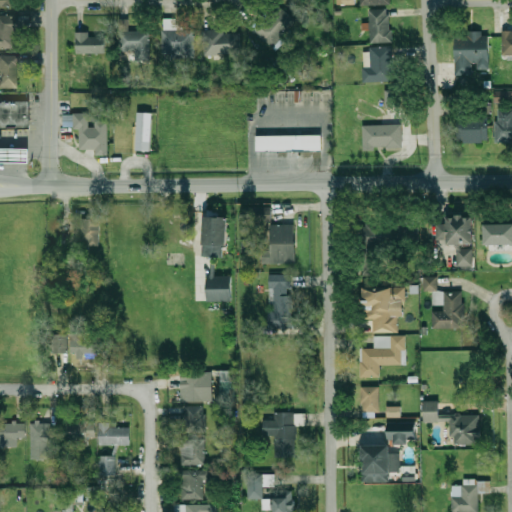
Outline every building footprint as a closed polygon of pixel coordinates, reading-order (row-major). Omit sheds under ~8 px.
[(0,0),(0,7),(18,8),(18,0),(0,0)] [(263,43),(291,35),(284,8),(255,16),(263,43)] [(391,42),(391,10),(369,10),(369,42),(391,42)] [(17,15),(0,15),(0,47),(17,47),(17,15)] [(194,28),(175,28),(175,18),(162,19),(163,57),(195,56),(194,28)] [(135,50),(135,61),(150,61),(150,30),(119,30),(119,50),(135,50)] [(240,53),(238,30),(211,33),(213,55),(240,53)] [(511,30),(503,30),(503,54),(511,54),(511,30)] [(76,53),(105,53),(105,33),(76,33),(76,53)] [(476,74),(476,46),(454,46),(454,74),(476,74)] [(393,48),(369,48),(369,54),(364,54),(364,81),(393,81),(393,48)] [(18,55),(0,55),(0,86),(18,86),(18,55)] [(384,107),(398,107),(399,90),(385,90),(384,107)] [(0,103),(30,103),(30,131),(0,131),(0,103)] [(511,111),(496,111),(496,142),(511,142),(511,111)] [(150,151),(152,113),(137,112),(135,150),(150,151)] [(90,114),(72,114),(72,128),(80,128),(80,148),(97,148),(97,153),(108,153),(108,121),(90,121),(90,114)] [(488,142),(488,116),(457,116),(457,142),(488,142)] [(363,124),(363,148),(402,148),(402,124),(363,124)] [(260,137),(324,137),(325,153),(260,153),(260,137)] [(0,149),(24,149),(25,163),(0,162),(0,149)] [(246,207),(246,222),(271,223),(271,207),(246,207)] [(204,301),(232,301),(232,276),(215,276),(215,258),(227,258),(227,217),(204,217),(204,301)] [(437,243),(457,243),(457,268),(473,268),(473,217),(437,217),(437,243)] [(100,219),(82,219),(82,245),(100,245),(100,219)] [(419,249),(419,222),(395,222),(395,249),(419,249)] [(361,275),(373,274),(373,249),(387,248),(387,223),(360,224),(361,275)] [(484,245),(511,245),(511,223),(484,223),(484,245)] [(295,224),(270,224),(270,247),(262,247),(262,263),(295,263),(295,224)] [(292,274),(270,274),(270,328),(292,328),(292,274)] [(437,276),(424,276),(424,290),(437,290),(437,276)] [(362,288),(362,320),(373,319),(373,333),(397,332),(397,301),(405,301),(405,287),(362,288)] [(463,328),(462,291),(433,292),(433,308),(433,328),(463,328)] [(67,334),(53,334),(53,353),(67,353),(67,334)] [(71,357),(104,357),(104,337),(71,337),(71,357)] [(360,347),(360,378),(379,378),(379,364),(405,364),(405,337),(373,337),(373,347),(360,347)] [(220,400),(237,400),(237,371),(220,371),(220,400)] [(212,400),(212,372),(182,372),(182,400),(212,400)] [(383,414),(383,386),(361,386),(361,414),(383,414)] [(182,431),(202,431),(202,406),(182,406),(182,431)] [(400,416),(400,406),(387,407),(387,416),(400,416)] [(264,435),(275,435),(275,458),(295,458),(295,412),(275,412),(275,420),(264,420),(264,435)] [(451,415),(451,444),(479,444),(479,415),(451,415)] [(64,422),(64,441),(95,441),(95,422),(64,422)] [(0,446),(25,446),(25,423),(0,423),(0,446)] [(32,423),(32,459),(51,459),(51,423),(32,423)] [(100,444),(130,444),(130,426),(117,426),(117,423),(100,423),(100,444)] [(409,444),(408,438),(415,438),(415,423),(387,423),(387,439),(394,439),(394,444),(409,444)] [(181,464),(204,464),(204,440),(181,440),(181,464)] [(362,445),(362,482),(391,482),(391,445),(362,445)] [(116,455),(100,455),(100,475),(116,475),(116,455)] [(204,499),(204,470),(181,470),(181,499),(204,499)] [(275,474),(248,474),(247,498),(262,499),(263,486),(274,486),(275,474)] [(451,484),(451,511),(479,511),(479,484),(451,484)] [(83,490),(67,490),(67,511),(74,511),(73,503),(84,503),(83,490)] [(275,511),(293,511),(293,490),(275,490),(275,511)]
